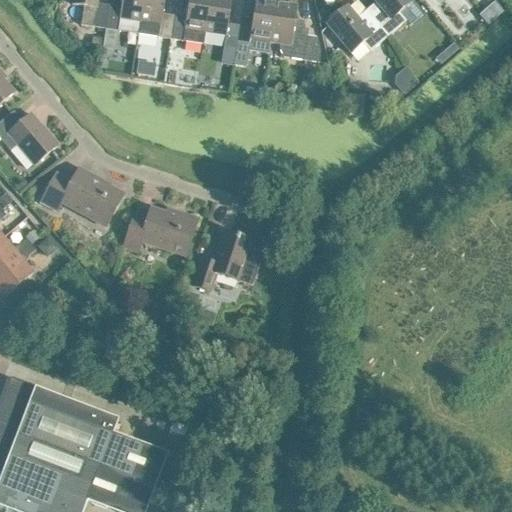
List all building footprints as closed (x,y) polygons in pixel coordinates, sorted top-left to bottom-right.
[(105,30),(109,7),(97,5),(97,0),(73,0),(72,6),(83,8),(80,27),(100,30),(105,30)] [(109,7),(105,30),(117,32),(137,35),(139,24),(142,0),(121,0),(121,9),(109,7)] [(170,40),(173,17),(162,15),(164,0),(142,0),(139,24),(138,35),(158,38),(170,40)] [(205,34),(209,0),(188,0),(186,19),(173,17),(170,40),(203,46),(205,34)] [(223,50),(235,52),(236,43),(237,43),(239,27),(227,25),(231,0),(209,0),(205,34),(225,37),(223,50)] [(259,0),(259,1),(256,0),(253,20),(249,45),(248,53),(268,56),(270,46),(276,0),(259,0)] [(318,64),(320,53),(317,39),(306,38),(308,31),(305,30),(303,23),(295,21),(297,7),(277,4),(277,0),(276,0),(270,46),(279,48),(279,51),(283,60),(318,64)] [(409,26),(420,16),(410,5),(411,4),(408,0),(371,0),(380,10),(371,18),(388,38),(406,23),(409,26)] [(362,26),(347,8),(326,26),(350,55),(363,45),(370,53),(388,38),(371,18),(362,26)] [(462,16),(472,32),(483,25),(473,9),(462,16)] [(100,52),(101,39),(91,38),(90,51),(100,52)] [(249,45),(237,43),(236,43),(235,52),(233,67),(246,69),(248,53),(249,45)] [(413,77),(422,69),(415,61),(406,68),(413,77)] [(0,106),(14,94),(0,78),(0,106)] [(22,123),(13,113),(0,123),(0,140),(10,152),(17,146),(34,167),(57,147),(31,116),(22,123)] [(102,185),(102,184),(78,171),(71,184),(56,176),(41,202),(58,211),(61,204),(106,228),(123,197),(102,185)] [(175,217),(150,210),(147,221),(134,217),(124,247),(137,251),(140,244),(185,259),(191,239),(197,220),(176,214),(175,217)] [(193,287),(210,293),(216,275),(252,287),(263,252),(250,247),(252,243),(223,233),(213,264),(202,261),(193,287)] [(14,251),(4,239),(0,242),(0,272),(31,246),(26,240),(14,251)] [(3,300),(19,287),(33,274),(23,262),(35,251),(31,246),(0,272),(0,293),(2,292),(6,296),(3,299),(3,300)] [(183,305),(179,317),(193,322),(197,309),(183,305)] [(249,328),(253,315),(240,310),(235,324),(249,328)] [(0,433),(152,493),(166,456),(112,435),(117,421),(18,384),(4,395),(0,405),(0,433)] [(177,402),(173,412),(192,419),(196,409),(177,402)] [(109,511),(145,511),(152,493),(0,433),(0,509),(7,511),(83,511),(87,503),(109,511)]
